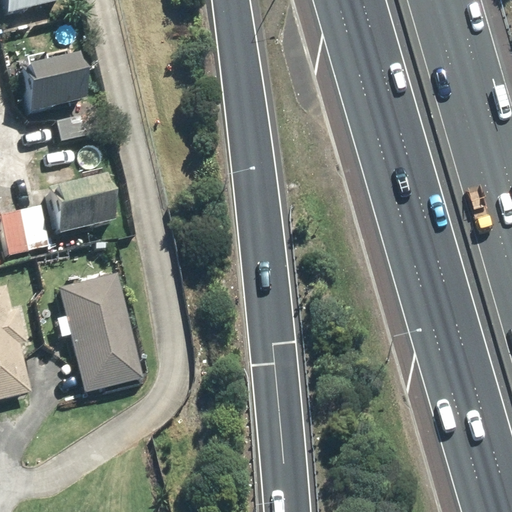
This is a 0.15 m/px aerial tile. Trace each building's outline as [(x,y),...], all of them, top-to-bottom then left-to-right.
[(65,0),(0,0),(0,3),(3,20),(67,7),(65,0)] [(71,58),(16,69),(24,110),(79,98),(71,58)] [(94,136),(90,115),(55,122),(59,144),(94,136)] [(104,178),(47,190),(57,234),(113,222),(104,178)] [(140,382),(118,275),(60,288),(66,317),(55,319),(59,338),(70,336),(83,394),(140,382)] [(21,358),(30,356),(21,311),(10,313),(4,288),(0,288),(0,401),(29,395),(21,358)]
